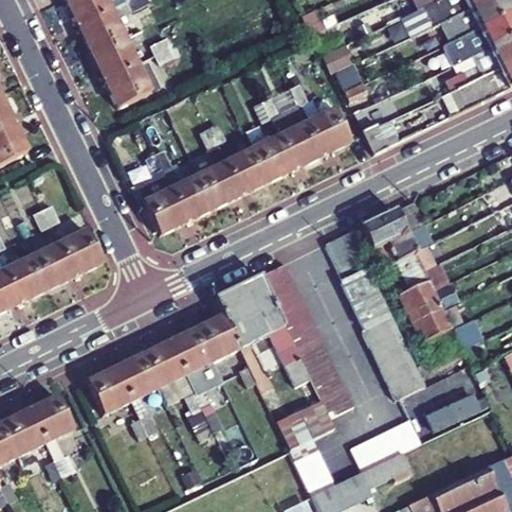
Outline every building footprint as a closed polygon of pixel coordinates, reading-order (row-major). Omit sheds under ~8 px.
[(124,7),(121,0),(66,0),(63,1),(77,29),(110,14),(124,7)] [(148,6),(145,0),(138,0),(128,5),(132,14),(148,6)] [(418,0),(423,10),(445,0),(418,0)] [(445,0),(423,10),(423,11),(432,30),(440,26),(468,14),(495,0),(445,0)] [(511,11),(506,0),(495,0),(468,14),(440,26),(450,46),(478,33),(511,16),(511,11)] [(132,14),(128,5),(124,7),(110,14),(114,22),(132,14)] [(432,30),(423,11),(401,21),(410,40),(432,30)] [(114,22),(110,14),(77,29),(90,56),(123,40),(114,22)] [(511,40),(511,16),(478,33),(450,46),(443,49),(453,70),(454,69),(511,40)] [(132,59),(123,40),(90,56),(104,84),(136,68),(132,59)] [(511,40),(454,69),(459,78),(446,84),(451,95),(456,92),(511,64),(511,40)] [(170,51),(166,43),(150,50),(155,59),(170,51)] [(155,59),(150,50),(132,59),(136,68),(149,61),(155,59)] [(328,56),(332,71),(355,65),(351,50),(328,56)] [(174,60),(170,51),(155,59),(159,68),(174,60)] [(163,90),(149,61),(136,68),(104,84),(117,112),(163,90)] [(511,64),(456,92),(466,112),(511,89),(511,64)] [(362,86),(355,71),(337,80),(344,95),(362,86)] [(344,95),(348,104),(366,96),(362,86),(344,95)] [(298,88),(289,93),(297,108),(322,159),(350,146),(334,113),(333,113),(326,99),(308,108),(298,88)] [(466,112),(456,92),(451,95),(443,99),(453,119),(466,112)] [(0,133),(13,127),(0,100),(0,133)] [(297,108),(279,117),(271,102),(262,106),(270,122),(279,140),(295,173),(322,159),(297,108)] [(270,122),(262,106),(254,110),(261,126),(270,122)] [(361,133),(376,126),(369,113),(354,120),(361,133)] [(373,157),(396,146),(386,124),(377,128),(376,126),(361,133),(373,157)] [(0,168),(27,155),(13,127),(0,133),(0,168)] [(225,144),(217,128),(208,132),(216,148),(225,144)] [(207,152),(189,161),(214,212),(241,199),(225,166),(216,148),(208,132),(200,136),(207,152)] [(295,173),(279,140),(252,153),(268,186),(295,173)] [(268,186),(252,153),(225,166),(241,199),(268,186)] [(214,212),(189,161),(171,170),(163,154),(154,158),(187,225),(214,212)] [(187,225),(154,158),(146,163),(153,178),(134,188),(158,239),(187,225)] [(421,227),(411,205),(394,213),(405,235),(421,227)] [(58,225),(50,209),(41,213),(49,229),(58,225)] [(49,229),(41,213),(32,218),(40,233),(49,229)] [(433,294),(424,274),(422,271),(414,255),(405,235),(394,213),(359,231),(370,253),(371,252),(380,272),(383,271),(399,264),(408,283),(410,283),(413,289),(397,296),(391,283),(375,291),(423,390),(432,386),(418,358),(414,349),(430,341),(451,331),(443,314),(443,313),(438,303),(433,294)] [(86,233),(77,215),(58,225),(49,229),(58,247),(86,233)] [(102,266),(86,233),(58,247),(74,280),(102,266)] [(394,404),(423,390),(375,291),(372,285),(348,236),(325,247),(342,283),(340,285),(363,333),(361,334),(394,404)] [(74,280),(58,247),(31,260),(46,293),(74,280)] [(434,266),(425,249),(414,255),(422,271),(434,266)] [(46,293),(31,260),(3,274),(20,306),(46,293)] [(408,283),(399,264),(383,271),(386,278),(372,285),(375,291),(391,283),(397,296),(413,289),(410,283),(408,283)] [(3,274),(0,266),(0,315),(20,306),(3,274)] [(260,278),(266,290),(289,279),(284,267),(260,278)] [(448,287),(439,267),(424,274),(433,294),(442,290),(448,287)] [(310,383),(260,279),(213,301),(222,319),(238,352),(269,337),(294,390),(310,383)] [(289,279),(266,290),(272,302),(295,291),(289,279)] [(446,299),(442,290),(433,294),(438,303),(446,299)] [(295,291),(272,302),(278,314),(301,302),(295,291)] [(301,302),(278,314),(283,326),(307,314),(301,302)] [(463,327),(455,309),(443,314),(451,331),(452,332),(463,327)] [(307,314),(283,326),(289,337),(312,326),(307,314)] [(238,352),(222,319),(196,332),(211,365),(238,352)] [(480,344),(470,323),(463,327),(452,332),(461,353),(471,348),(480,344)] [(312,326),(289,337),(295,349),(318,338),(312,326)] [(211,365),(196,332),(168,345),(185,378),(202,370),(211,365)] [(318,338),(295,349),(300,361),(324,350),(318,338)] [(434,350),(430,341),(414,349),(418,358),(434,350)] [(185,378),(168,345),(142,358),(157,391),(185,378)] [(481,369),(471,348),(461,353),(468,368),(471,374),(481,369)] [(324,350),(300,361),(306,373),(329,361),(324,350)] [(157,391),(142,358),(114,372),(130,405),(139,400),(157,391)] [(329,361),(306,373),(312,385),(335,373),(329,361)] [(210,388),(202,370),(185,378),(193,396),(202,392),(210,388)] [(254,386),(247,370),(238,375),(246,390),(254,386)] [(130,405),(114,372),(86,386),(102,418),(130,405)] [(335,373),(312,385),(318,396),(341,385),(335,373)] [(341,385),(318,396),(323,408),(346,397),(341,385)] [(210,408),(202,392),(193,396),(201,412),(210,408)] [(201,412),(193,396),(185,400),(192,416),(201,412)] [(473,396),(423,419),(431,437),(481,414),(473,396)] [(346,397),(323,408),(329,420),(352,409),(346,397)] [(73,432),(57,400),(29,413),(45,446),(55,441),(73,432)] [(148,418),(139,400),(130,405),(139,422),(148,418)] [(333,431),(320,403),(274,426),(287,453),(312,441),(333,431)] [(214,416),(210,408),(201,412),(205,421),(214,416)] [(45,446),(29,413),(2,426),(18,459),(45,446)] [(156,434),(148,418),(139,422),(147,438),(156,434)] [(147,438),(139,422),(130,427),(138,442),(147,438)] [(409,423),(397,428),(408,452),(420,446),(409,423)] [(0,467),(18,459),(2,426),(0,427),(0,467)] [(397,428),(385,434),(396,458),(408,452),(397,428)] [(385,434),(373,440),(385,463),(396,458),(385,434)] [(373,440),(362,446),(373,469),(385,463),(373,440)] [(64,459),(55,441),(45,446),(54,464),(62,460),(64,459)] [(312,441),(287,453),(288,455),(293,465),(318,453),(312,441)] [(362,446),(350,451),(361,475),(373,469),(362,446)] [(318,453),(293,465),(298,476),(323,465),(318,453)] [(402,456),(334,488),(309,500),(315,511),(341,511),(372,498),(368,491),(393,480),(395,484),(411,476),(402,456)] [(75,473),(68,457),(64,459),(62,460),(70,476),(75,473)] [(70,476),(62,460),(54,464),(61,480),(70,476)] [(511,482),(511,460),(506,463),(503,464),(511,482)] [(61,480),(54,464),(45,468),(53,484),(61,480)] [(323,465),(298,476),(304,488),(329,476),(323,465)] [(53,484),(45,468),(41,470),(49,486),(53,484)] [(506,511),(495,489),(487,471),(429,498),(436,511),(506,511)] [(180,479),(187,493),(202,485),(195,472),(180,479)] [(329,476),(304,488),(309,500),(334,488),(329,476)] [(16,502),(8,486),(0,490),(0,491),(7,506),(16,502)] [(151,507),(166,500),(160,488),(145,496),(151,507)] [(436,511),(429,498),(407,508),(409,511),(436,511)]
